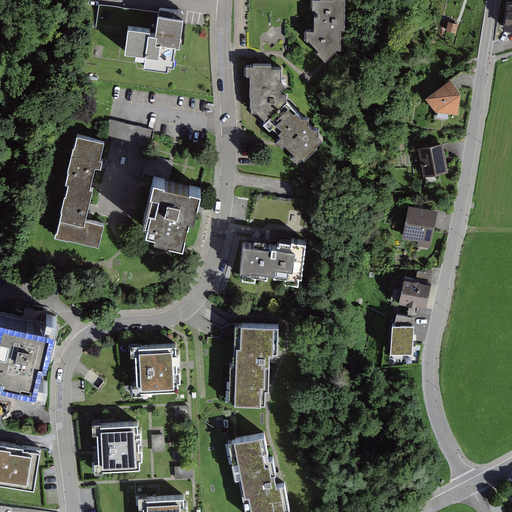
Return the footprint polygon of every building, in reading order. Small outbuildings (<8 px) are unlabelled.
[(343,63),(339,0),(303,0),(305,39),(295,48),(317,73),(343,63)] [(147,30),(150,11),(99,5),(96,25),(125,27),(147,30)] [(180,49),(185,10),(150,5),(150,11),(147,30),(125,27),(121,55),(139,57),(137,69),(169,73),(172,48),(180,49)] [(460,34),(461,25),(450,22),(448,31),(460,34)] [(281,66),(241,67),(246,116),(262,127),(284,107),(281,66)] [(444,84),(426,102),(437,116),(443,112),(448,117),(458,110),(460,97),(444,84)] [(324,135),(292,100),(284,107),(262,127),(294,162),(324,135)] [(89,212),(104,141),(71,134),(56,204),(89,212)] [(451,173),(445,145),(421,150),(427,179),(451,173)] [(198,185),(148,174),(136,227),(160,232),(159,236),(185,242),(198,185)] [(89,212),(56,204),(47,237),(97,250),(103,225),(86,220),(89,212)] [(431,248),(436,219),(408,214),(403,243),(431,248)] [(260,248),(236,246),(233,286),(263,289),(263,280),(296,282),(299,242),(261,239),(260,248)] [(423,306),(429,272),(411,268),(408,280),(399,278),(395,300),(423,306)] [(386,353),(413,356),(415,323),(417,316),(393,311),(388,321),(386,353)] [(0,377),(35,386),(49,329),(2,317),(0,325),(0,377)] [(280,350),(280,323),(231,323),(231,401),(264,401),(264,350),(280,350)] [(175,343),(130,346),(134,393),(178,390),(175,343)] [(190,418),(190,405),(171,406),(172,419),(190,418)] [(142,469),(139,422),(97,425),(100,472),(142,469)] [(166,450),(164,435),(155,436),(157,451),(166,450)] [(265,435),(228,444),(244,511),(267,511),(291,506),(285,481),(276,483),(265,435)] [(0,482),(31,487),(37,447),(0,441),(0,482)] [(193,478),(192,466),(172,468),(173,479),(193,478)] [(185,511),(185,496),(143,498),(143,511),(185,511)]
